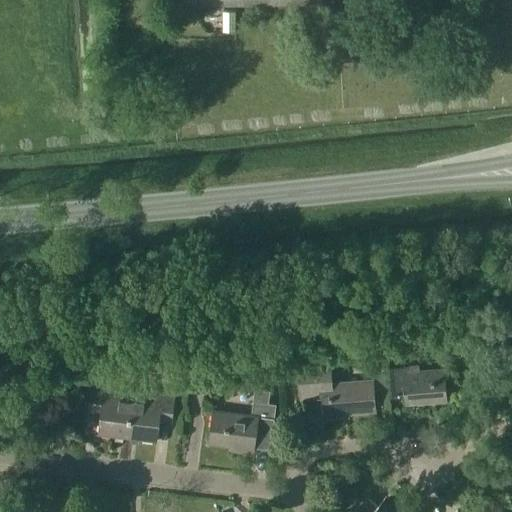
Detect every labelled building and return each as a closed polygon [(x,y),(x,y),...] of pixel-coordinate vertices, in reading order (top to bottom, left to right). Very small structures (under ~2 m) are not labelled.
[(214,0),(215,4),(322,2),(323,60),(358,59),(357,2),(330,2),(330,0),(214,0)] [(368,334),(368,344),(370,371),(384,371),(382,334),(368,334)] [(118,355),(117,364),(132,366),(133,357),(118,355)] [(175,359),(173,374),(186,375),(188,361),(175,359)] [(187,389),(205,391),(209,363),(191,361),(187,389)] [(348,411),(374,409),(372,379),(331,382),(330,361),(299,363),(301,397),(321,395),(323,417),(349,415),(348,411)] [(406,403),(446,399),(443,368),(405,372),(404,366),(389,367),(392,396),(405,394),(406,403)] [(99,431),(129,435),(134,396),(114,393),(115,384),(93,381),(89,409),(102,410),(99,431)] [(272,448),(278,403),(268,402),(270,390),(255,388),(253,400),(254,400),(253,414),(215,409),(212,441),(243,445),(242,450),(255,452),(255,446),(272,448)] [(134,396),(129,435),(158,439),(160,419),(174,420),(177,392),(156,390),(155,398),(134,396)] [(492,412),(482,403),(468,418),(478,427),(492,412)] [(406,511),(387,495),(379,505),(367,495),(351,511),(406,511)]
